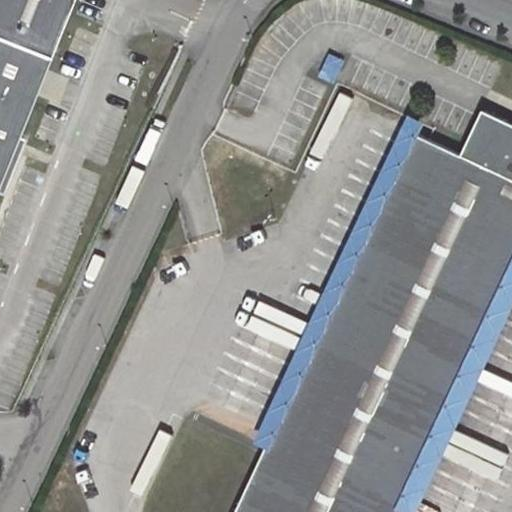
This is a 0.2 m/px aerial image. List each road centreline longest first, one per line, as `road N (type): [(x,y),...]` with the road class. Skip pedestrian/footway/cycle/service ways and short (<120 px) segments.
road 1 (unclassified): [(245,0),(0,510)]
road 2 (unknown): [(115,511),(113,479),(125,449),(220,297)]
road 3 (unknown): [(220,297),(366,129)]
road 4 (unknown): [(173,149),(220,297)]
